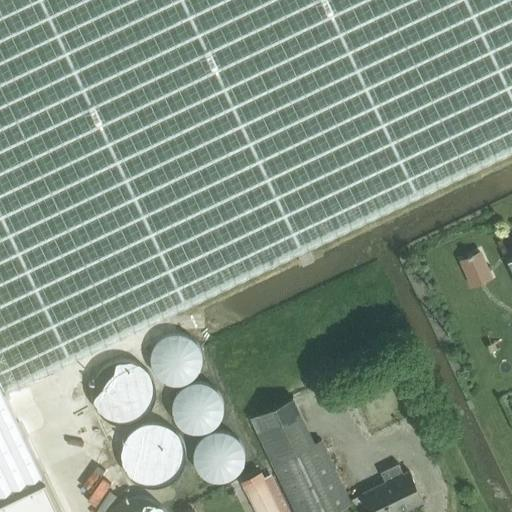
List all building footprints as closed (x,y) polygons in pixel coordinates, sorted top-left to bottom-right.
[(511,0),(0,0),(0,380),(4,390),(511,148),(511,0)] [(251,418),(258,432),(299,412),(293,398),(251,418)] [(0,511),(52,511),(0,401),(0,511)] [(314,443),(272,463),(295,511),(333,511),(351,504),(321,440),(314,443)] [(400,463),(382,471),(387,482),(364,493),(373,511),(400,511),(423,501),(409,471),(405,473),(400,463)] [(256,511),(279,511),(262,476),(243,485),(256,511)]
